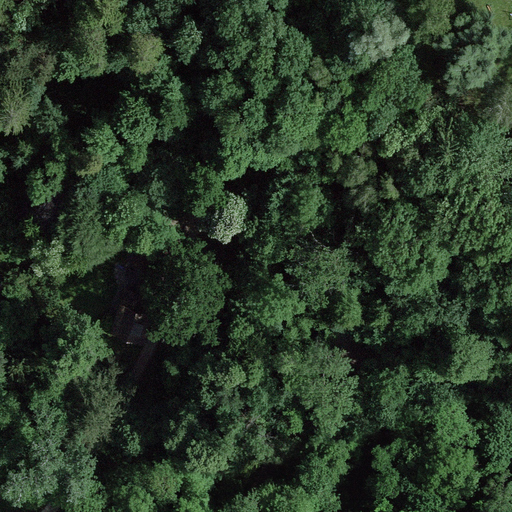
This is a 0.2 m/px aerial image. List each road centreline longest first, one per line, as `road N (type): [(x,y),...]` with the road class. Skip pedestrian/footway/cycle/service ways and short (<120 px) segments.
road 1 (track): [(215,180),(348,337),(243,511)]
road 2 (track): [(215,180),(144,351),(48,511)]
road 3 (track): [(348,337),(511,495)]
